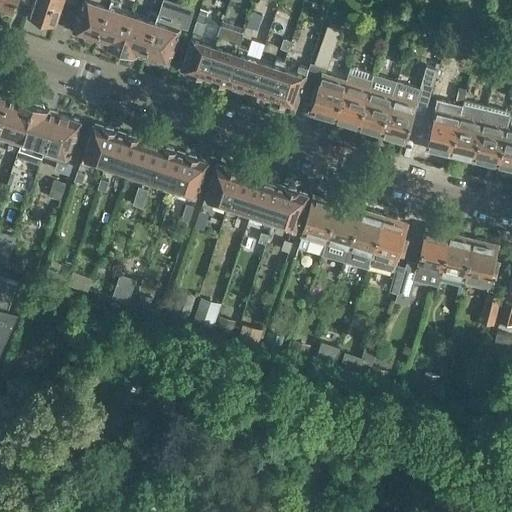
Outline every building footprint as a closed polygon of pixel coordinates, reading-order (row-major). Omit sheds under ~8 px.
[(0,0),(0,7),(12,11),(13,9),(25,13),(29,0),(0,0)] [(32,0),(28,14),(34,16),(36,19),(45,22),(48,21),(54,23),(62,0),(68,0),(74,2),(74,0),(32,0)] [(82,0),(72,29),(97,37),(109,3),(109,0),(82,0)] [(155,19),(144,53),(168,61),(182,20),(189,22),(192,11),(162,1),(155,19)] [(109,3),(97,37),(105,40),(104,41),(120,47),(132,11),(109,3)] [(180,66),(181,67),(203,74),(214,42),(220,22),(206,17),(208,12),(200,10),(192,34),(191,34),(180,66)] [(132,11),(120,47),(136,52),(137,50),(144,53),(155,19),(132,11)] [(214,42),(203,74),(226,82),(237,49),(224,45),(226,40),(224,39),(230,19),(223,17),(216,37),(215,42),(214,42)] [(327,24),(314,62),(328,67),(341,29),(327,24)] [(250,37),(253,28),(246,25),(242,35),(250,37)] [(284,38),(280,47),(288,50),(292,41),(284,38)] [(237,49),(226,82),(249,89),(259,57),(247,53),(249,47),(239,44),(237,49)] [(259,57),(249,89),(272,97),(282,64),(284,65),(286,60),(284,59),(285,56),(277,53),(275,57),(276,58),(275,62),(259,57)] [(282,64),(272,97),(295,104),(305,72),(307,72),(309,67),(299,64),(297,69),(284,65),(282,64)] [(344,80),(333,117),(357,124),(372,72),(349,65),(344,80)] [(395,79),(379,131),(404,139),(417,99),(427,101),(437,69),(426,66),(420,87),(395,79)] [(372,72),(357,124),(379,131),(395,79),(372,72)] [(310,110),(333,117),(344,80),(322,73),(318,85),(314,83),(310,97),(314,99),(310,110)] [(458,86),(455,99),(464,101),(467,88),(458,86)] [(8,96),(0,120),(0,139),(3,140),(5,133),(20,138),(32,101),(17,96),(17,99),(8,96)] [(32,101),(20,138),(44,146),(54,111),(49,109),(50,107),(32,101)] [(461,115),(452,153),(474,158),(487,107),(464,102),(461,115)] [(487,107),(474,158),(498,164),(510,114),(510,113),(487,107)] [(427,147),(452,153),(461,115),(436,109),(427,147)] [(54,111),(44,146),(41,154),(66,162),(80,120),(54,111)] [(511,114),(510,114),(498,164),(511,167),(511,114)] [(83,155),(81,160),(90,164),(92,158),(105,162),(116,130),(93,122),(82,155),(83,155)] [(116,130),(105,162),(103,168),(113,171),(115,166),(128,170),(139,137),(116,130)] [(139,137),(128,170),(143,175),(141,180),(151,184),(152,178),(151,178),(162,145),(139,137)] [(162,145),(151,178),(152,178),(165,182),(163,188),(173,191),(175,186),(174,185),(185,152),(162,145)] [(185,152),(174,185),(175,186),(188,190),(186,195),(196,198),(198,193),(197,193),(208,160),(185,152)] [(205,195),(203,201),(213,205),(215,198),(227,203),(238,170),(216,163),(205,195)] [(85,172),(77,170),(74,180),(82,182),(85,172)] [(238,170),(227,203),(228,203),(226,209),(236,212),(238,206),(250,210),(261,178),(238,170)] [(67,183),(54,178),(48,195),(60,199),(67,183)] [(105,190),(109,180),(100,178),(97,188),(105,190)] [(261,178),(250,210),(265,215),(263,221),(273,224),(275,218),(273,218),(284,185),(261,178)] [(142,206),(148,188),(138,185),(133,203),(142,206)] [(273,218),(275,218),(287,223),(286,229),(295,232),(297,226),(296,226),(307,193),(284,185),(273,218)] [(303,232),(298,246),(320,253),(337,202),(312,195),(301,231),(303,232)] [(337,202),(320,253),(343,260),(348,245),(360,209),(337,202)] [(185,205),(182,215),(190,217),(193,207),(185,205)] [(360,209),(348,245),(370,252),(382,216),(360,209)] [(208,213),(200,210),(197,220),(205,223),(208,213)] [(370,252),(367,263),(391,270),(391,269),(395,270),(390,290),(397,292),(398,292),(405,266),(393,263),(398,248),(402,249),(406,236),(402,235),(405,223),(382,216),(370,252)] [(398,292),(397,292),(395,300),(408,303),(414,279),(438,285),(441,271),(450,234),(424,228),(415,269),(405,266),(398,292)] [(269,233),(260,230),(257,240),(266,243),(269,233)] [(450,234),(441,271),(463,277),(473,239),(450,234)] [(293,241),(292,241),(284,238),(281,248),(289,251),(293,241)] [(473,239),(463,277),(488,282),(490,271),(494,271),(497,257),(493,256),(496,245),(473,239)] [(120,273),(112,297),(128,302),(136,278),(120,273)] [(0,345),(9,317),(6,316),(17,281),(0,275),(0,345)] [(486,292),(479,320),(494,324),(501,295),(486,292)] [(511,292),(508,292),(500,321),(511,323),(511,292)] [(220,302),(195,295),(190,319),(213,325),(220,302)] [(259,327),(239,322),(234,343),(254,348),(259,327)] [(284,335),(268,330),(263,347),(279,351),(284,335)] [(438,373),(423,369),(417,399),(432,402),(438,373)]
